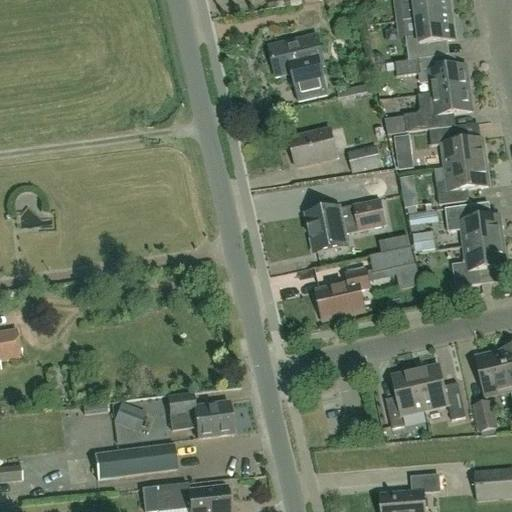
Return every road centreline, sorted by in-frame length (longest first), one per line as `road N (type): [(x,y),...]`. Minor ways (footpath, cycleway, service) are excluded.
road 1 (residential): [(266,372),(511,310)]
road 2 (unclassified): [(266,372),(207,128)]
road 3 (unclassified): [(207,128),(0,156)]
road 4 (unclassified): [(298,511),(266,372)]
road 5 (unclassified): [(207,128),(178,0)]
